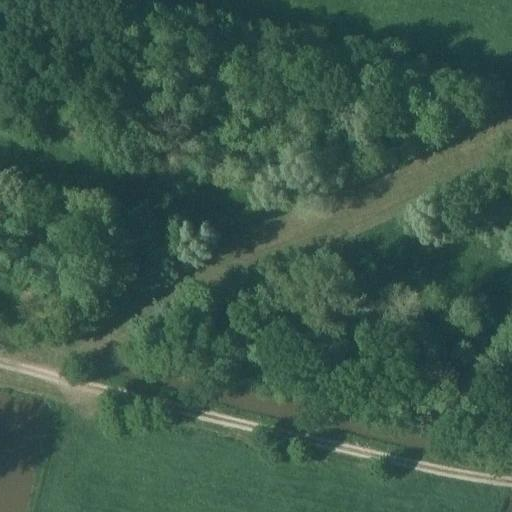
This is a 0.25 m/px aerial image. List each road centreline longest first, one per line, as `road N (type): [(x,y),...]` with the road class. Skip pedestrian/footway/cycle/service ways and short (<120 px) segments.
road 1 (track): [(511,484),(0,364)]
road 2 (track): [(32,372),(74,406),(59,511)]
